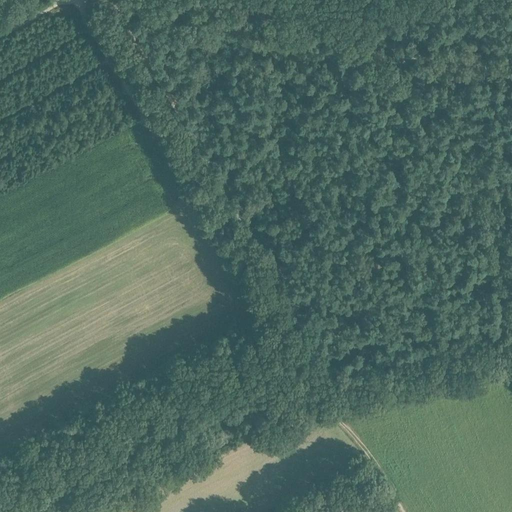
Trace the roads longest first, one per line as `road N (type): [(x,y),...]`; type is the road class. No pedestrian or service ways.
road 1 (track): [(317,387),(73,0)]
road 2 (track): [(309,0),(356,43),(400,55),(477,126),(497,263),(511,293)]
road 3 (track): [(319,393),(216,422),(47,443),(0,470)]
road 4 (track): [(511,339),(363,363),(317,387)]
road 5 (track): [(319,393),(401,511)]
